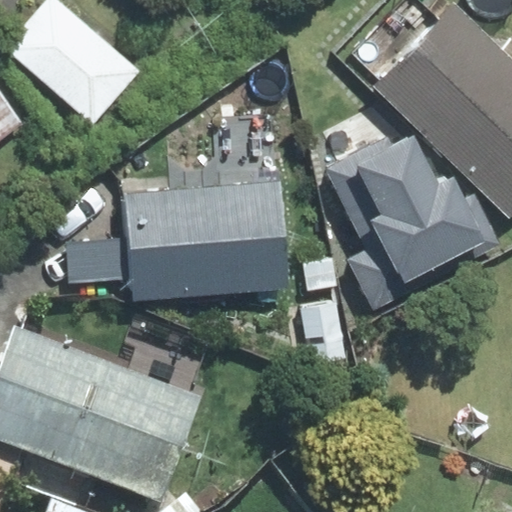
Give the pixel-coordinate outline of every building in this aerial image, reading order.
[(136,61),(64,0),(52,0),(18,39),(97,107),(136,61)] [(511,52),(460,0),(454,0),(386,67),(511,194),(511,192),(511,52)] [(0,83),(0,132),(23,117),(0,83)] [(280,185),(123,199),(131,286),(288,272),(280,185)] [(202,405),(24,336),(0,396),(0,433),(166,498),(202,405)] [(0,511),(0,498),(14,457),(0,451),(0,511)]
